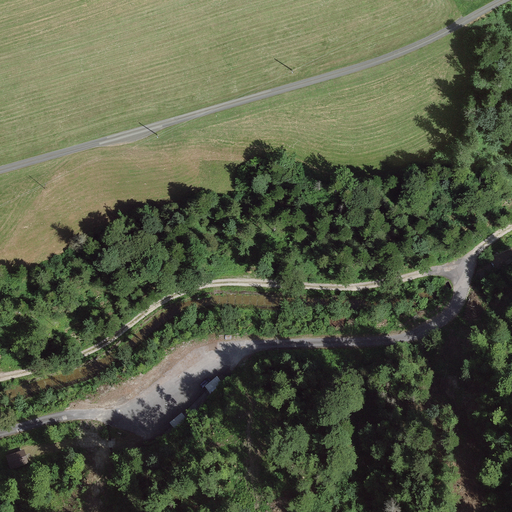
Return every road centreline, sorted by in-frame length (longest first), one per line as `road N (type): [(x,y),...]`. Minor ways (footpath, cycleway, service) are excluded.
road 1 (unclassified): [(502,0),(367,64),(0,170)]
road 2 (track): [(462,262),(451,311),(420,332),(229,350),(120,404),(0,432)]
road 3 (track): [(462,262),(352,287),(204,285),(161,302),(85,354),(0,381)]
